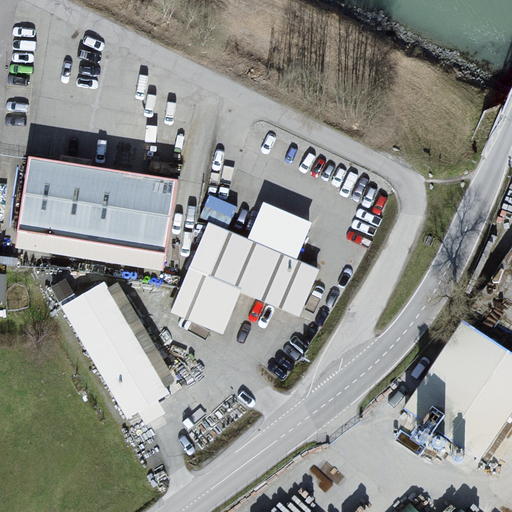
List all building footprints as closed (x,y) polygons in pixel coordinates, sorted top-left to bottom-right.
[(175,181),(32,159),(18,248),(162,270),(175,181)] [(203,210),(230,220),(237,201),(211,191),(203,210)] [(317,268),(211,224),(174,311),(221,331),(239,288),(299,313),(317,268)] [(100,285),(57,313),(122,421),(162,400),(154,385),(167,375),(113,285),(103,289),(100,285)] [(511,363),(449,323),(411,388),(425,398),(447,439),(456,451),(469,460),(504,408),(511,414),(511,363)]
